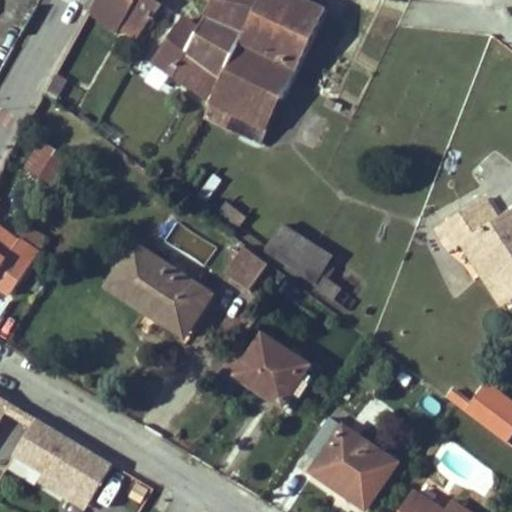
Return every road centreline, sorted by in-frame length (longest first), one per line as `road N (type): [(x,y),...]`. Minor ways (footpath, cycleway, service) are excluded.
road 1 (residential): [(0,362),(192,486)]
road 2 (tertiary): [(0,129),(76,0)]
